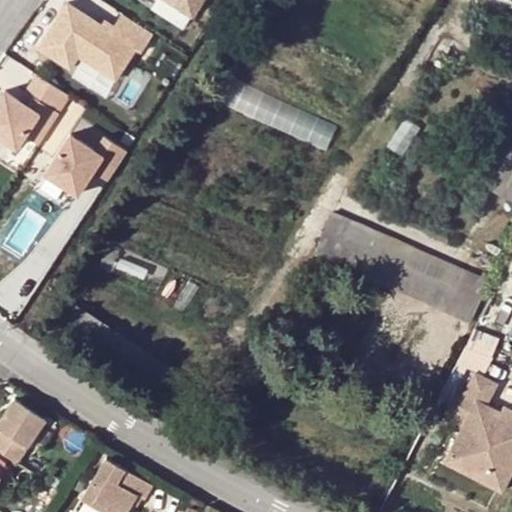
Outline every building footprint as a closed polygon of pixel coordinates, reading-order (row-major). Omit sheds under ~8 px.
[(199,0),(172,0),(191,13),(199,0)] [(472,0),(470,7),(511,25),(511,14),(480,0),(472,0)] [(511,144),(489,189),(511,201),(511,0),(480,0),(511,14),(511,144)] [(134,47),(140,50),(150,34),(119,14),(108,31),(64,1),(34,46),(68,69),(77,56),(113,80),(134,47)] [(329,146),(339,120),(225,73),(214,98),(329,146)] [(22,134),(36,143),(67,97),(35,75),(17,100),(4,92),(0,97),(0,136),(13,146),(22,134)] [(83,166),(105,181),(124,153),(103,138),(93,151),(69,135),(42,174),(67,191),(83,166)] [(332,214),(314,253),(467,321),(487,282),(332,214)] [(168,270),(109,243),(97,268),(156,295),(168,270)] [(177,369),(76,303),(62,326),(162,393),(177,369)] [(499,381),(474,368),(456,403),(470,411),(445,459),(502,489),(511,469),(511,414),(501,409),(488,402),(499,381)] [(0,452),(14,462),(43,419),(12,399),(0,417),(0,429),(1,430),(0,430),(0,452)] [(511,407),(504,403),(501,409),(511,414),(511,407)] [(142,499),(150,484),(105,457),(80,497),(104,511),(123,511),(128,503),(134,494),(142,499)] [(142,499),(134,494),(128,503),(136,508),(142,499)]
